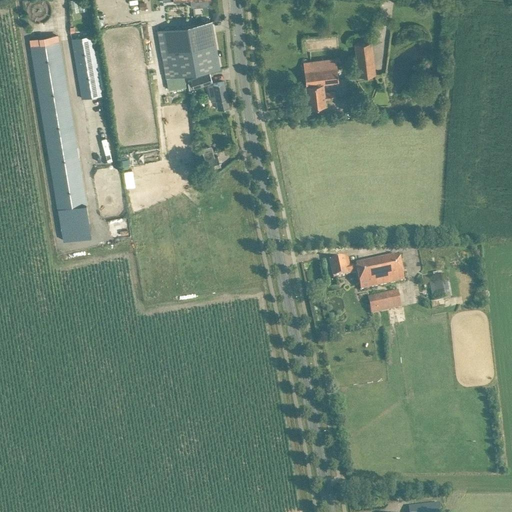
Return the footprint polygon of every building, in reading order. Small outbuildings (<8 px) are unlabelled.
[(164,28),(157,30),(167,85),(168,90),(186,87),(184,74),(210,70),(219,68),(211,20),(201,22),(164,28)] [(86,204),(59,45),(58,35),(49,37),(49,42),(31,45),(58,208),(86,204)] [(101,95),(93,45),(91,35),(72,38),(82,98),(101,95)] [(336,58),(313,61),(303,62),(306,85),(305,85),(308,107),(326,104),(326,100),(336,99),(335,91),(325,92),(324,83),(339,81),(336,58)] [(192,79),(189,80),(190,90),(194,88),(212,82),(209,74),(192,79)] [(213,83),(208,84),(209,89),(211,101),(216,100),(218,109),(219,109),(229,107),(224,81),(214,83),(213,83)] [(214,156),(210,145),(202,148),(208,169),(220,166),(217,155),(214,156)] [(398,256),(365,263),(355,265),(355,266),(349,267),(347,257),(329,261),(333,279),(347,276),(347,275),(357,273),(361,290),(404,281),(398,256)] [(449,298),(445,277),(429,280),(433,302),(449,298)] [(397,291),(369,297),(372,315),(401,309),(397,291)]
